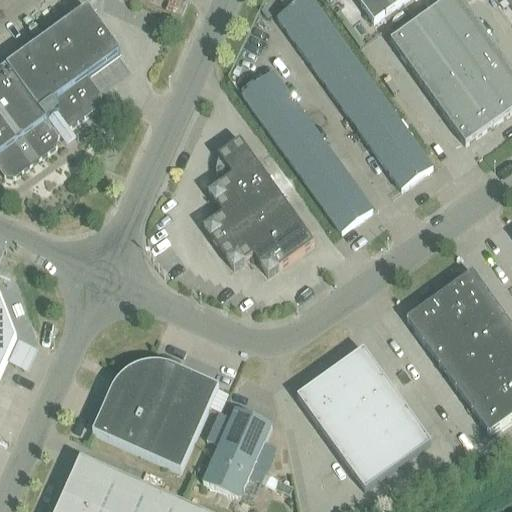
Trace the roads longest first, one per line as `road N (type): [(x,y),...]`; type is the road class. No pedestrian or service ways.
road 1 (unclassified): [(511,180),(306,331),(273,344),(249,343),(105,285)]
road 2 (unclassified): [(233,0),(105,285)]
road 3 (unclassified): [(105,285),(3,511)]
